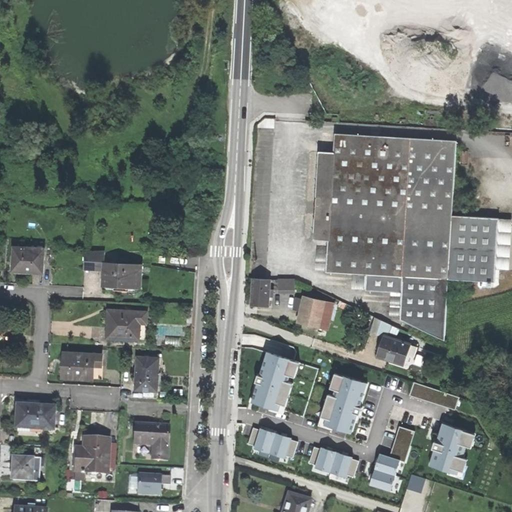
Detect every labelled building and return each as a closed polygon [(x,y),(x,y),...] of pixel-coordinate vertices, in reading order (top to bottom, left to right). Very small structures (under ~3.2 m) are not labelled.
[(403,291),(402,319),(447,339),(449,278),(495,280),(498,215),(451,213),(454,139),(332,133),(331,152),(319,152),(316,240),(328,240),(327,272),(367,274),(366,290),(403,291)] [(31,273),(42,273),(44,249),(14,247),(13,262),(12,271),(14,271),(31,273)] [(104,270),(104,264),(98,263),(99,253),(84,252),(84,269),(104,270)] [(141,266),(104,264),(104,270),(104,280),(103,286),(140,287),(141,266)] [(251,305),(268,305),(269,279),(251,278),(251,291),(251,305)] [(281,292),(292,293),(293,279),(277,279),(277,290),(282,290),(281,292)] [(320,325),(327,327),(333,301),(306,295),(305,299),(302,311),(300,322),(319,327),(320,325)] [(293,309),(302,311),(305,299),(296,297),(293,309)] [(110,337),(144,339),(145,323),(146,312),(108,309),(108,316),(107,319),(111,320),(110,327),(110,337)] [(370,331),(385,336),(386,337),(390,324),(375,318),(370,331)] [(406,354),(410,345),(386,337),(385,336),(382,346),(384,346),(381,357),(403,365),(406,354)] [(417,347),(410,345),(406,354),(413,356),(417,347)] [(261,404),(271,407),(280,410),(289,382),(291,376),(295,361),(268,352),(260,375),(258,375),(257,378),(250,402),(261,405),(261,404)] [(102,366),(102,355),(65,353),(64,368),(63,378),(103,380),(104,366),(102,366)] [(135,388),(156,390),(158,357),(137,356),(136,380),(135,388)] [(300,362),(295,361),(291,376),(296,377),(300,362)] [(331,388),(335,390),(340,375),(335,374),(331,388)] [(360,407),(367,384),(340,375),(335,390),(333,396),(324,424),(334,427),(352,433),(358,415),(360,415),(361,412),(363,408),(360,407)] [(280,410),(271,407),(270,410),(284,414),(294,383),(289,382),(280,410)] [(415,383),(411,396),(455,410),(459,397),(415,383)] [(333,429),(334,427),(324,424),(333,396),(329,394),(319,425),(320,425),(333,429)] [(38,406),(27,405),(17,404),(15,428),(53,430),(54,407),(38,406)] [(159,425),(135,424),(134,444),(153,445),(152,460),(168,461),(170,426),(159,425)] [(467,447),(472,433),(442,424),(437,440),(437,442),(435,441),(432,449),(434,450),(429,465),(449,471),(458,474),(464,458),(467,447)] [(248,444),(255,446),(260,430),(253,427),(250,437),(248,444)] [(416,432),(401,427),(391,457),(401,460),(406,462),(416,432)] [(266,430),(261,428),(260,430),(255,446),(254,448),(270,453),(276,433),(271,432),(266,430)] [(282,435),(276,433),(270,453),(286,458),(287,456),(292,440),(292,438),(287,437),(282,435)] [(476,434),(472,433),(467,447),(472,448),(476,434)] [(85,472),(107,473),(109,440),(85,439),(84,449),(80,449),(77,449),(75,471),(81,472),(81,474),(85,474),(85,472)] [(299,442),(292,440),(287,456),(289,456),(294,458),(295,453),(299,442)] [(311,457),(309,463),(313,464),(316,465),(321,449),(314,447),(311,457)] [(327,449),(322,447),(321,449),(316,465),(315,467),(331,472),(337,453),(332,451),(327,449)] [(342,454),(337,453),(331,472),(347,477),(347,475),(353,459),(353,458),(348,456),(342,454)] [(376,469),(396,476),(401,460),(391,457),(381,454),(379,459),(378,464),(376,469)] [(38,481),(40,458),(33,458),(14,457),(13,467),(12,479),(38,481)] [(468,459),(464,458),(458,474),(449,471),(448,474),(462,478),(468,459)] [(356,471),(359,461),(353,459),(347,475),(351,476),(354,477),(356,471)] [(372,480),(371,485),(391,491),(396,476),(376,469),(374,475),(372,480)] [(426,479),(412,474),(407,489),(421,494),(426,479)] [(162,476),(140,475),(139,494),(161,495),(161,490),(161,485),(162,476)] [(171,476),(162,476),(161,485),(164,485),(170,485),(171,476)] [(306,511),(311,498),(290,491),(285,505),(286,505),(285,510),(283,511),(282,511),(306,511)]
